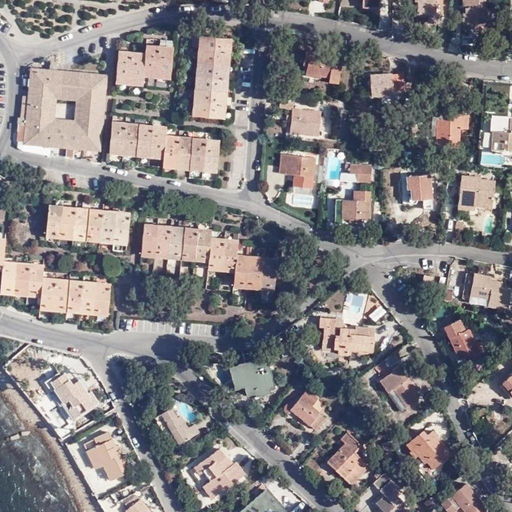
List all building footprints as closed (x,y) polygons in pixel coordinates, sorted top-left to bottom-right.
[(380,0),(381,11),(393,11),(393,0),(380,0)] [(420,17),(436,18),(436,8),(434,8),(434,0),(413,0),(413,8),(420,8),(420,17)] [(459,0),(459,24),(476,24),(476,20),(487,20),(487,8),(480,8),(480,0),(459,0)] [(245,32),(218,30),(211,110),(239,112),(245,32)] [(112,73),(141,76),(142,67),(167,69),(170,41),(156,40),(143,38),(143,47),(115,45),(112,73)] [(303,69),(323,72),(324,68),(335,69),(338,49),(301,44),(300,55),(305,55),(303,69)] [(41,114),(45,64),(29,63),(25,111),(41,114)] [(96,123),(99,86),(50,83),(51,65),(45,64),(41,114),(25,111),(24,118),(55,120),(54,138),(70,139),(71,122),(96,123)] [(100,69),(51,65),(50,83),(99,86),(100,69)] [(399,90),(397,68),(370,71),(372,92),(399,90)] [(275,99),(289,101),(290,94),(276,92),(275,99)] [(317,104),(289,101),(286,124),(314,128),(317,104)] [(434,134),(456,136),(458,118),(464,119),(465,104),(450,103),(449,110),(436,109),(434,134)] [(502,142),(502,147),(511,147),(511,114),(504,114),(504,118),(484,117),(484,127),(485,127),(485,141),(502,142)] [(106,145),(160,149),(158,158),(214,163),(216,134),(162,129),(162,121),(108,116),(106,145)] [(55,120),(24,118),(19,118),(17,140),(22,143),(42,147),(43,137),(54,138),(55,120)] [(95,141),(96,123),(71,122),(70,139),(95,141)] [(276,161),(307,168),(311,155),(279,147),(276,161)] [(365,154),(341,153),(340,160),(345,160),(345,166),(351,167),(352,173),(365,173),(365,154)] [(422,202),(430,201),(427,167),(403,169),(404,181),(409,180),(409,188),(407,189),(405,191),(406,194),(409,196),(421,196),(422,202)] [(459,168),(455,201),(472,203),(472,197),(490,198),(493,175),(479,173),(477,171),(459,168)] [(366,183),(355,182),(354,192),(348,192),(340,192),(339,211),(365,213),(366,183)] [(364,219),(365,213),(339,211),(340,192),(334,192),(333,216),(364,219)] [(477,203),(476,204),(489,205),(490,198),(472,197),(472,203),(477,203)] [(43,228),(138,235),(140,207),(45,199),(43,228)] [(472,203),(455,201),(454,207),(476,210),(476,204),(477,203),(472,203)] [(153,246),(220,251),(221,260),(248,263),(247,277),(287,280),(289,253),(250,249),(251,234),(222,231),(223,224),(155,219),(153,246)] [(39,299),(105,304),(107,276),(41,270),(41,260),(0,255),(0,286),(40,290),(39,299)] [(472,298),(487,300),(488,292),(469,289),(471,269),(463,267),(460,289),(472,298)] [(420,278),(428,280),(430,270),(421,269),(420,278)] [(488,292),(487,300),(506,303),(509,283),(499,282),(499,277),(487,276),(488,272),(471,269),(469,289),(488,292)] [(232,288),(233,272),(222,271),(221,287),(232,288)] [(499,282),(509,283),(510,275),(488,272),(487,276),(499,277),(499,282)] [(343,302),(342,316),(363,317),(364,294),(351,293),(351,302),(343,302)] [(335,349),(346,349),(347,343),(371,345),(373,323),(352,321),(352,327),(348,326),(348,324),(341,323),(340,315),(316,314),(316,322),(321,322),(319,344),(332,345),(331,343),(335,343),(335,349)] [(458,328),(450,315),(437,322),(456,356),(469,349),(471,352),(482,345),(477,336),(471,339),(463,325),(458,328)] [(394,346),(384,353),(374,360),(374,361),(383,374),(378,378),(385,388),(393,382),(406,399),(418,391),(395,358),(400,354),(394,346)] [(245,387),(247,395),(256,393),(257,396),(271,393),(270,390),(276,388),(267,357),(229,367),(235,389),(245,387)] [(62,378),(52,386),(72,415),(95,399),(70,364),(58,372),(58,373),(62,378)] [(511,370),(502,379),(511,390),(511,370)] [(48,380),(52,386),(62,378),(58,373),(48,380)] [(97,376),(91,378),(95,391),(102,388),(97,376)] [(283,406),(311,424),(320,411),(306,400),(311,393),(299,386),(283,406)] [(179,444),(199,432),(194,424),(188,427),(181,415),(177,417),(171,408),(161,414),(179,444)] [(407,422),(395,432),(400,437),(412,429),(407,422)] [(416,432),(412,429),(400,437),(406,444),(408,443),(428,465),(447,450),(426,424),(416,432)] [(342,438),(324,456),(348,480),(367,462),(352,448),(359,440),(344,426),(337,433),(342,438)] [(87,450),(95,468),(103,465),(110,480),(123,474),(121,471),(129,467),(125,457),(123,458),(119,450),(116,451),(114,446),(115,446),(109,432),(95,438),(98,445),(87,450)] [(213,498),(245,474),(236,461),(234,463),(232,464),(227,458),(220,448),(194,467),(200,474),(204,471),(210,466),(217,476),(211,480),(203,486),(213,498)] [(379,465),(373,471),(376,475),(383,468),(379,465)] [(211,480),(217,476),(210,466),(204,471),(211,480)] [(400,485),(383,468),(372,479),(384,491),(375,499),(387,511),(401,511),(410,504),(396,489),(400,485)] [(438,501),(447,511),(453,507),(457,503),(464,511),(466,511),(470,510),(471,511),(481,511),(486,508),(464,480),(438,501)] [(283,511),(285,511),(266,489),(240,511),(283,511)] [(118,511),(107,493),(95,499),(102,511),(118,511)] [(150,511),(140,499),(137,495),(126,504),(129,508),(125,511),(126,511),(150,511)]
